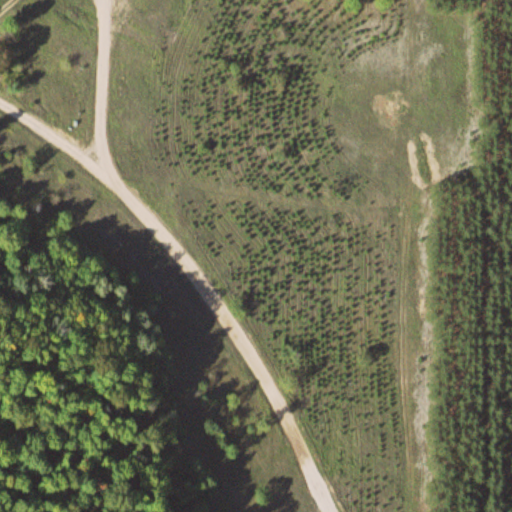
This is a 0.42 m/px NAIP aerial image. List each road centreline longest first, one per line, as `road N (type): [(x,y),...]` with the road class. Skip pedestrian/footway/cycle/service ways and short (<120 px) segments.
road 1 (track): [(0,105),(66,145),(210,289),(340,511)]
road 2 (track): [(412,511),(412,173)]
